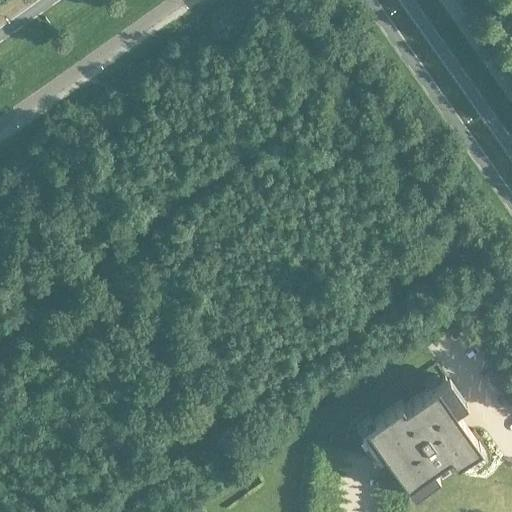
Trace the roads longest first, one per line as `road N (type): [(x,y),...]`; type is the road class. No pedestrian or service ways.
road 1 (tertiary): [(367,0),(511,203)]
road 2 (unknown): [(511,425),(460,358),(424,366),(338,429)]
road 3 (tertiary): [(511,150),(405,0)]
